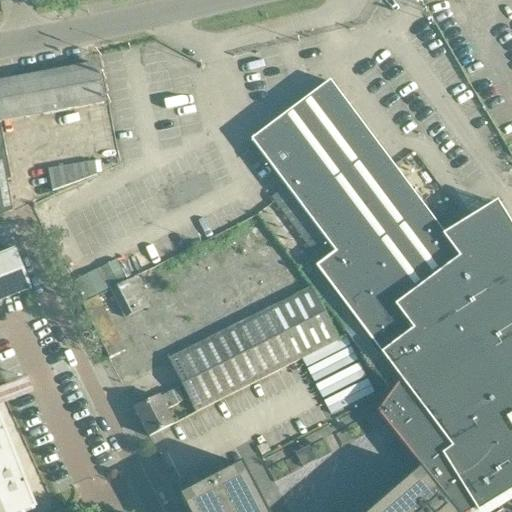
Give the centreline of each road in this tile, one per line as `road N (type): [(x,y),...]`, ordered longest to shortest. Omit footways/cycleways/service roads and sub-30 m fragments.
road 1 (unclassified): [(144,479),(34,250)]
road 2 (unknown): [(144,479),(360,365)]
road 3 (unclassified): [(0,46),(225,0)]
